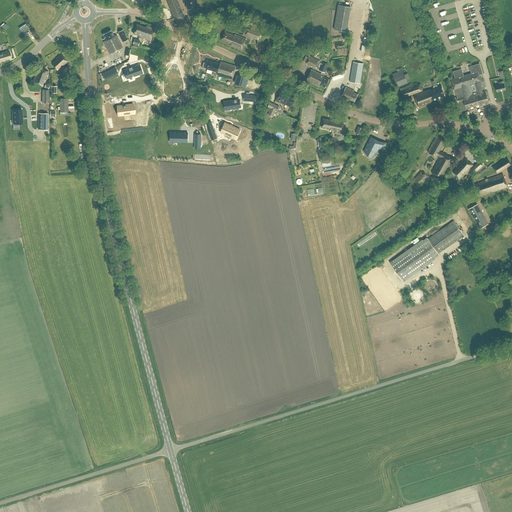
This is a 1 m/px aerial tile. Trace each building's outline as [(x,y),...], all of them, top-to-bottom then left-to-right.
[(197,9),(195,0),(166,0),(173,20),(182,16),(175,0),(183,0),(184,6),(186,6),(186,11),(197,9)] [(351,6),(338,4),(334,30),(347,32),(351,6)] [(145,26),(136,23),(133,32),(139,35),(139,36),(150,40),(154,28),(146,25),(145,26)] [(128,39),(123,29),(117,32),(122,42),(128,39)] [(261,34),(247,29),(245,35),(259,40),(261,34)] [(114,36),(111,30),(103,35),(105,39),(104,41),(110,54),(123,47),(116,35),(114,36)] [(235,36),(225,32),(222,39),(231,44),(231,45),(242,50),(247,39),(236,34),(235,36)] [(0,61),(12,58),(10,51),(0,53),(0,63),(0,62),(0,61)] [(63,56),(62,54),(56,59),(56,60),(52,63),(56,69),(63,64),(67,61),(65,58),(64,59),(62,57),(63,56)] [(321,60),(309,55),(305,63),(317,68),(321,60)] [(219,64),(207,60),(206,65),(204,64),(203,68),(217,72),(217,74),(231,79),(235,66),(220,61),(219,64)] [(284,64),(278,61),(274,69),(280,72),(284,64)] [(363,64),(353,62),(350,82),(360,84),(363,64)] [(328,66),(322,64),(319,71),(322,72),(321,74),(311,69),(305,80),(314,85),(320,84),(325,87),(329,79),(323,77),(328,66)] [(471,108),(470,106),(479,103),(479,106),(488,103),(485,92),(483,93),(483,91),(480,81),(481,80),(479,75),(479,73),(482,72),(480,64),(470,66),(470,68),(472,73),(463,76),(462,70),(460,69),(454,71),(456,78),(452,79),(455,90),(456,89),(458,98),(457,98),(459,102),(462,111),(471,108)] [(137,65),(123,70),(126,79),(136,75),(135,73),(139,71),(137,65)] [(60,73),(60,77),(69,77),(69,66),(61,66),(61,69),(62,69),(63,73),(60,73)] [(49,71),(37,67),(34,76),(35,76),(33,82),(41,85),(44,80),(45,80),(49,71)] [(115,68),(102,74),(104,79),(117,73),(115,68)] [(404,75),(402,70),(393,74),(398,86),(407,82),(406,80),(410,78),(408,73),(404,75)] [(249,78),(237,75),(234,84),(246,87),(249,78)] [(68,79),(60,79),(60,88),(68,88),(68,79)] [(499,82),(499,85),(495,86),(497,91),(505,90),(504,84),(503,81),(499,82)] [(422,91),(420,84),(413,86),(412,84),(400,88),(403,97),(422,91)] [(446,96),(442,86),(427,92),(427,91),(414,95),(419,108),(432,103),(431,101),(446,96)] [(353,91),(345,87),(340,97),(346,100),(350,99),(354,101),(357,94),(352,92),(353,91)] [(38,99),(38,129),(48,129),(49,89),(44,89),(44,99),(38,99)] [(288,93),(280,90),(275,100),(282,104),(283,103),(290,107),(295,98),(287,94),(288,93)] [(68,112),(68,98),(59,98),(60,112),(68,112)] [(239,99),(227,101),(229,109),(240,107),(239,99)] [(279,106),(270,102),(268,107),(267,109),(267,111),(269,112),(268,115),(272,117),(275,111),(277,111),(279,106)] [(133,104),(117,106),(118,115),(134,113),(133,104)] [(21,108),(12,109),(13,123),(22,122),(21,108)] [(334,121),(322,118),(320,127),(332,130),(332,131),(341,133),(343,121),(335,119),(334,121)] [(211,121),(206,123),(211,141),(217,139),(211,121)] [(225,122),(220,132),(236,139),(240,130),(225,122)] [(266,129),(263,128),(260,138),(270,140),(271,135),(265,134),(266,129)] [(173,133),(172,141),(188,141),(188,134),(187,134),(187,132),(183,132),(183,133),(182,133),(182,132),(173,132),(173,133)] [(371,136),(363,151),(369,158),(379,148),(386,150),(387,142),(378,141),(371,136)] [(445,140),(437,136),(428,151),(436,156),(437,155),(440,157),(437,163),(438,164),(433,173),(441,178),(446,169),(448,170),(454,158),(443,152),(442,152),(439,150),(445,140)] [(473,165),(465,157),(459,164),(460,165),(453,171),(459,177),(466,171),(473,165)] [(511,164),(507,157),(492,167),(497,173),(511,164)] [(389,162),(386,159),(380,165),(383,168),(389,162)] [(483,165),(479,161),(472,168),(476,172),(483,165)] [(428,178),(421,172),(408,187),(415,193),(428,178)] [(507,187),(503,174),(486,179),(486,180),(476,184),(479,193),(491,190),(491,191),(507,187)] [(461,208),(457,202),(441,214),(446,220),(461,208)] [(488,224),(477,204),(468,209),(479,229),(488,224)] [(464,235),(454,221),(428,239),(439,254),(464,235)] [(439,255),(427,238),(422,241),(422,240),(389,263),(404,283),(436,259),(435,258),(439,255)]
